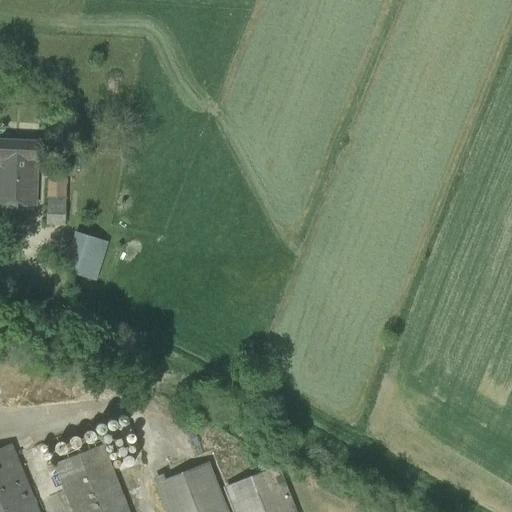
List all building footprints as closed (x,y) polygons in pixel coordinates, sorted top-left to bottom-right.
[(0,140),(0,204),(36,205),(37,159),(38,159),(38,142),(0,140)] [(75,165),(48,164),(46,226),(64,227),(67,176),(76,177),(75,165)] [(94,263),(92,233),(74,234),(76,274),(98,273),(97,263),(94,263)] [(191,416),(136,438),(154,483),(165,511),(227,511),(208,462),(191,416)] [(12,444),(0,448),(0,511),(71,511),(53,465),(52,465),(48,456),(39,433),(12,444)] [(78,454),(53,465),(71,511),(130,511),(112,465),(103,445),(78,454)] [(277,465),(223,487),(232,511),(295,511),(284,482),(277,465)]
